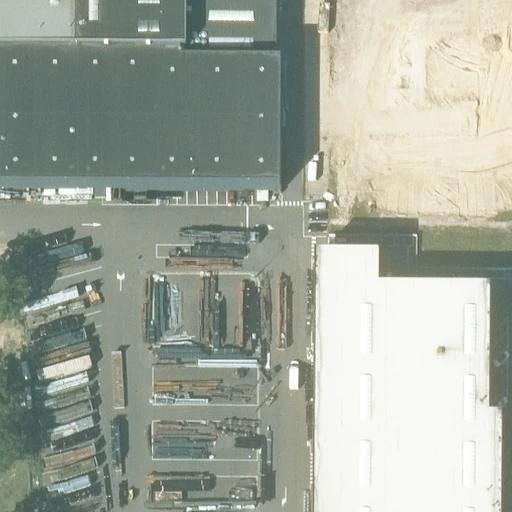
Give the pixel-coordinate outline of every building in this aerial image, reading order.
[(0,191),(282,193),(283,66),(278,65),(277,0),(1,0),(1,58),(0,57),(0,191)] [(511,0),(404,0),(405,64),(511,62),(511,0)] [(382,144),(381,212),(478,214),(479,146),(382,144)] [(382,258),(316,258),(313,511),(503,511),(505,420),(492,420),(493,292),(381,291),(382,258)] [(151,324),(265,326),(266,274),(152,272),(151,324)] [(199,369),(196,390),(227,394),(228,386),(204,383),(206,370),(199,369)] [(126,406),(148,406),(149,396),(127,395),(126,406)] [(288,397),(156,400),(156,427),(177,426),(177,439),(206,439),(206,442),(289,440),(288,397)]
